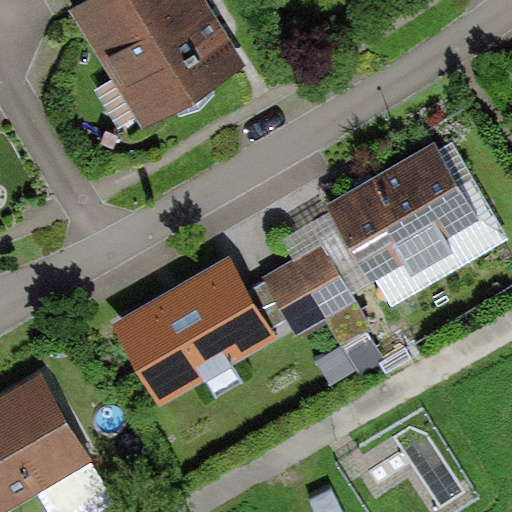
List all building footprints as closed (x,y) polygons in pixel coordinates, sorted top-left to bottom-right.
[(198,0),(82,0),(142,99),(228,49),(198,0)] [(471,196),(430,129),(324,194),(365,261),(400,240),(408,254),(448,229),(440,216),(471,196)] [(315,227),(286,245),(321,302),(351,283),(315,227)] [(293,319),(321,302),(286,245),(257,263),(283,303),(293,319)] [(157,379),(263,315),(238,274),(222,247),(116,311),(157,379)] [(263,315),(283,303),(257,263),(238,274),(263,315)] [(0,488),(84,437),(37,361),(0,383),(0,488)] [(464,475),(408,406),(383,426),(389,434),(359,458),(373,475),(403,451),(439,495),(464,475)]
